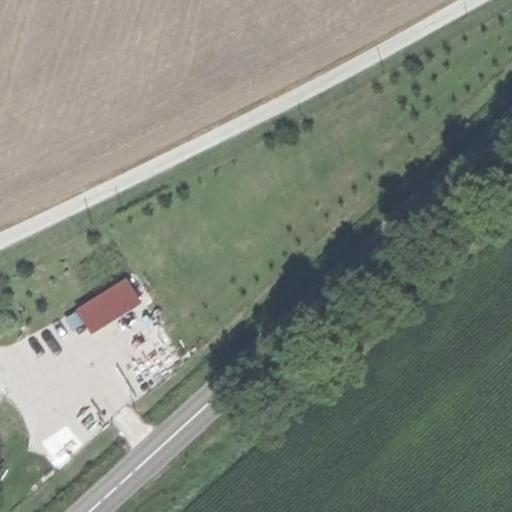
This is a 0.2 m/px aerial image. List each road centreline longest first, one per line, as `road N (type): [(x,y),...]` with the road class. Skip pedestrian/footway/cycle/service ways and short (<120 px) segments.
road 1 (secondary): [(94,511),(511,130)]
road 2 (unclassified): [(0,241),(469,0)]
